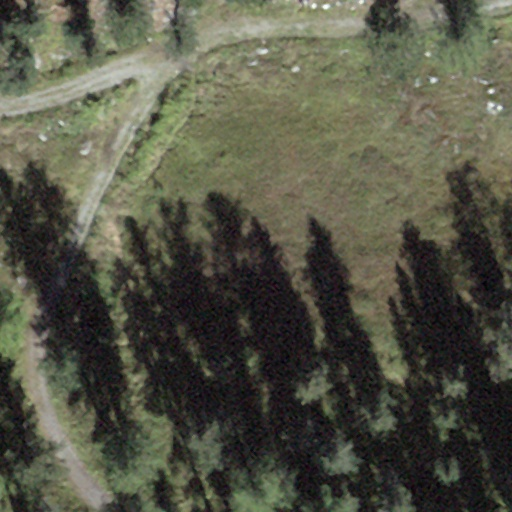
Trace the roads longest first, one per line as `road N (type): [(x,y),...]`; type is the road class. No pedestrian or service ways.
road 1 (track): [(511,3),(215,40),(23,105),(0,105)]
road 2 (track): [(174,56),(106,164),(35,324),(30,356),(37,397),(111,511)]
